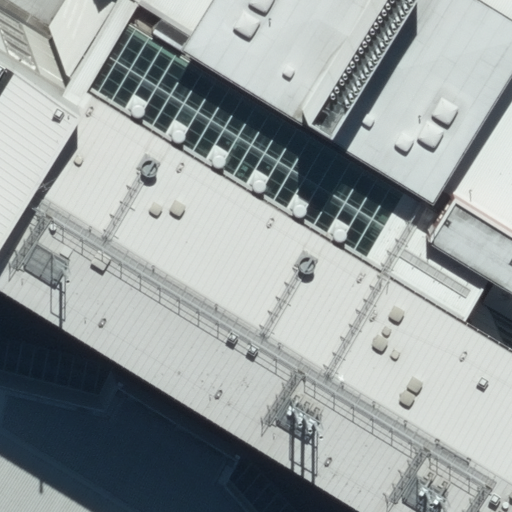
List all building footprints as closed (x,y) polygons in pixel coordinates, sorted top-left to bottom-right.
[(0,0),(35,20),(47,0),(0,0)] [(511,511),(511,305),(35,20),(0,0),(0,246),(437,511),(511,511)] [(511,112),(511,0),(47,0),(35,20),(431,258),(511,305),(511,128),(505,124),(511,112)] [(0,355),(97,379),(109,356),(6,330),(0,328),(0,355)] [(269,511),(220,455),(236,429),(113,351),(109,356),(97,379),(0,355),(0,511),(269,511)] [(305,511),(236,429),(220,455),(269,511),(305,511)]
